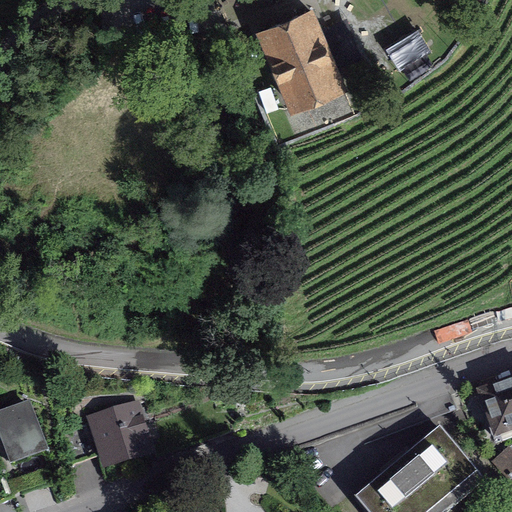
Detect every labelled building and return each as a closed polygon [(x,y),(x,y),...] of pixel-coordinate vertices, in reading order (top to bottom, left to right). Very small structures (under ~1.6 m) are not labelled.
[(261,35),(291,112),(343,91),(313,14),(261,35)] [(511,377),(489,385),(504,429),(511,425),(511,377)] [(144,396),(93,412),(109,462),(160,446),(144,396)] [(34,397),(0,410),(0,411),(22,465),(56,451),(34,397)] [(441,424),(360,492),(377,511),(423,511),(477,467),(441,424)]
